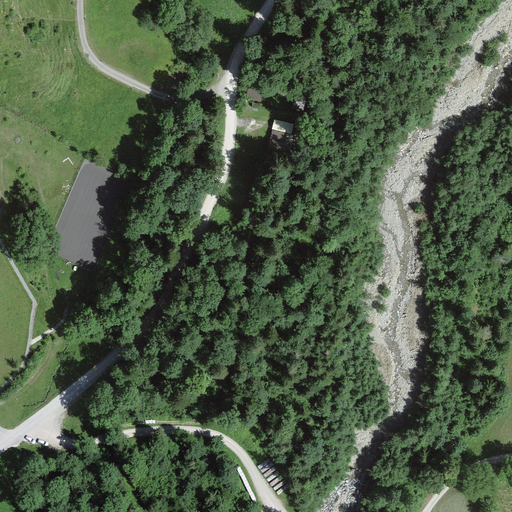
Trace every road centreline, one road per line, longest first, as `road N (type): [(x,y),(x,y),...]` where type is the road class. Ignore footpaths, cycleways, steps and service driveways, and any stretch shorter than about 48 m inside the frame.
road 1 (unclassified): [(0,447),(125,348),(171,287),(227,157),(236,62),(273,0)]
road 2 (track): [(280,511),(244,457),(215,436),(129,434),(77,443),(31,423)]
